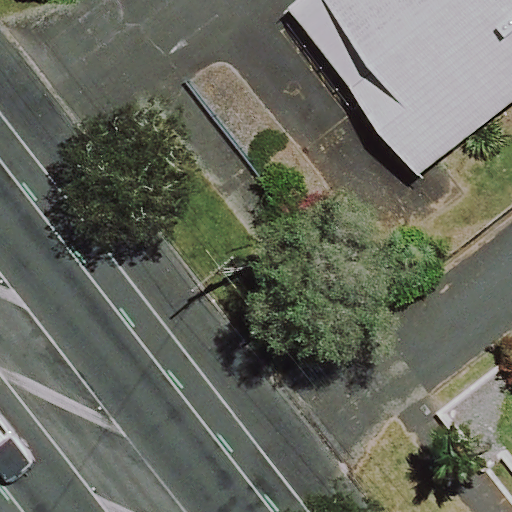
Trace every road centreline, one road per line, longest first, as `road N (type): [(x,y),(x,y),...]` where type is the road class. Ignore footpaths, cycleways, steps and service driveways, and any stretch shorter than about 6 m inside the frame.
road 1 (residential): [(511,273),(189,511)]
road 2 (secondary): [(0,322),(157,511)]
